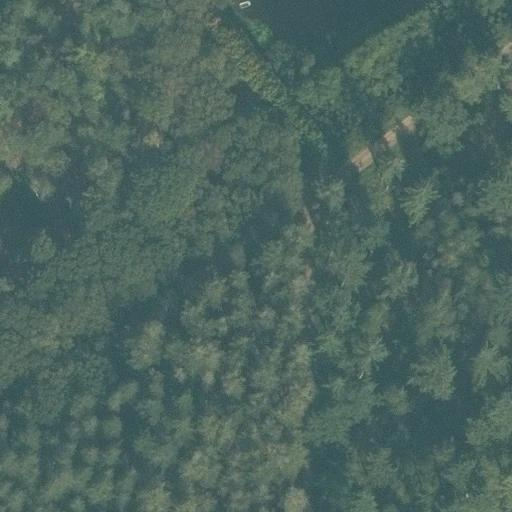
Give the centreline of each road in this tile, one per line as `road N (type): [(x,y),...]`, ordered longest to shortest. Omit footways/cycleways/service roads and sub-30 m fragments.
road 1 (track): [(0,432),(310,202)]
road 2 (track): [(309,511),(310,202)]
road 3 (track): [(147,0),(310,202)]
road 4 (track): [(310,202),(511,48)]
